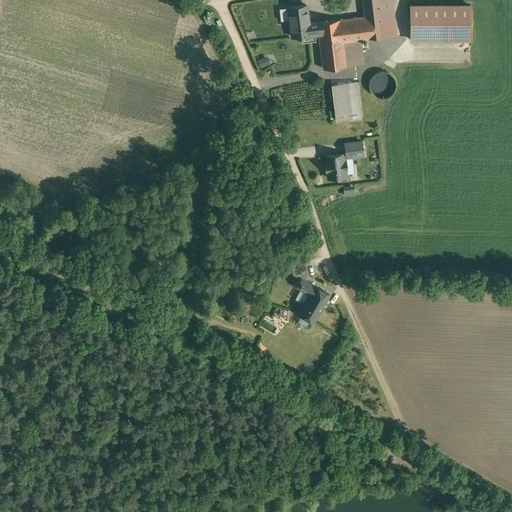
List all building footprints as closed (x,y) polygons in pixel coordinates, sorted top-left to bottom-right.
[(363,0),(365,16),(318,22),(319,32),(323,69),(363,63),(360,39),(368,38),(396,34),(391,0),(363,0)] [(474,2),(412,3),(412,39),(474,38),(474,2)] [(307,5),(288,7),(292,36),(310,34),(319,32),(318,22),(309,23),(307,5)] [(263,67),(273,63),(270,55),(260,59),(263,67)] [(397,88),(398,83),(397,78),(394,73),(389,70),(384,69),(378,71),(374,74),(371,78),(370,84),(371,89),(374,93),(379,96),(384,97),(390,96),(394,93),(397,88)] [(357,81),(347,82),(351,118),(361,117),(357,81)] [(347,82),(331,84),(336,120),(351,118),(347,82)] [(362,152),(361,141),(345,143),(346,154),(362,152)] [(324,156),(327,178),(346,175),(343,154),(324,156)] [(309,267),(300,262),(296,269),(305,275),(309,267)] [(242,268),(222,270),(223,280),(243,278),(242,268)] [(314,286),(302,279),(297,287),(310,294),(304,304),(319,313),(329,295),(314,286)] [(271,324),(268,329),(274,333),(278,328),(271,324)]
